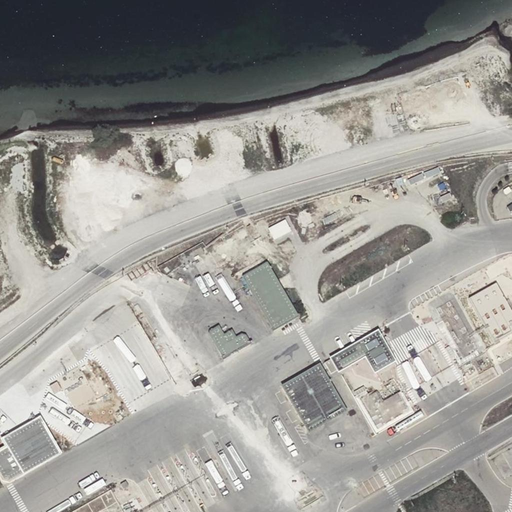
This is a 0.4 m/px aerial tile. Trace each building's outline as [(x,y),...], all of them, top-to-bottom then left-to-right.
[(273,331),(297,316),(265,262),(241,276),(273,331)] [(207,336),(221,361),(247,346),(247,343),(244,338),(240,337),(234,340),(229,332),(221,337),(217,328),(208,333),(207,336)] [(393,362),(376,333),(329,360),(336,371),(363,357),(374,373),(393,362)] [(336,371),(329,360),(323,364),(329,375),(336,371)] [(342,411),(317,367),(282,388),(308,431),(342,411)] [(6,447),(0,450),(0,477),(2,480),(9,483),(58,454),(39,421),(3,440),(6,447)]
